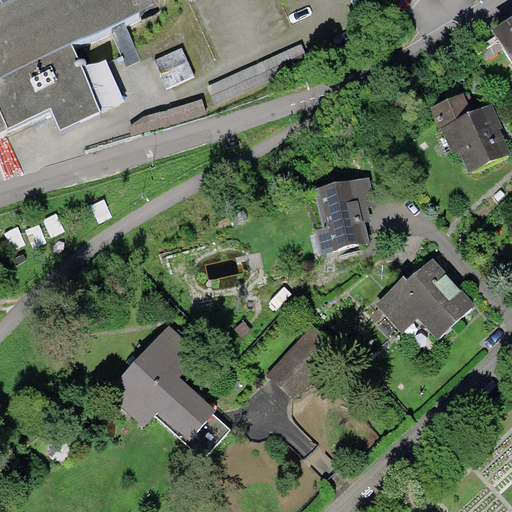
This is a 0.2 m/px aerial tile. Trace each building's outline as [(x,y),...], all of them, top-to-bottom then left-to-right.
[(0,0),(0,139),(45,118),(55,139),(126,105),(105,61),(78,75),(69,57),(138,23),(126,0),(0,0)] [(511,26),(490,42),(511,73),(511,26)] [(301,45),(218,83),(208,88),(218,110),(312,68),(301,45)] [(462,96),(428,112),(448,158),(457,154),(467,177),(508,158),(485,107),(470,114),(462,96)] [(206,115),(202,101),(132,122),(136,136),(206,115)] [(365,179),(309,193),(319,231),(312,233),(319,259),(365,247),(360,225),(367,223),(364,211),(372,208),(365,179)] [(471,311),(428,262),(403,284),(401,281),(371,307),(397,336),(414,321),(434,344),(471,311)] [(197,357),(164,328),(103,396),(141,430),(153,417),(202,460),(225,433),(210,419),(213,416),(175,382),(197,357)] [(298,344),(263,378),(290,405),(325,370),(298,344)] [(279,441),(304,467),(324,448),(288,410),(271,393),(247,415),(275,444),(279,441)]
